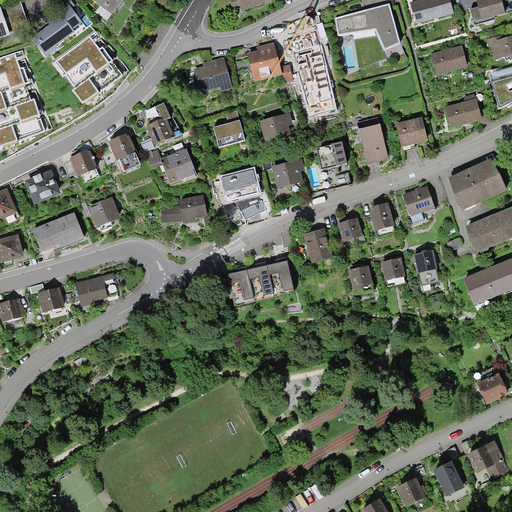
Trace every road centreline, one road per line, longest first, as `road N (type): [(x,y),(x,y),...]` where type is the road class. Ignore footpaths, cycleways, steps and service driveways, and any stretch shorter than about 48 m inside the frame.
road 1 (track): [(28,511),(42,469),(145,408),(222,372),(295,377),(386,357),(394,319)]
road 2 (track): [(511,324),(493,337),(471,314),(431,323),(355,312),(206,327),(135,305)]
road 3 (residential): [(159,281),(279,220),(511,127)]
road 4 (residential): [(0,179),(106,122),(155,75),(183,31)]
road 5 (residential): [(316,511),(385,467),(511,407)]
road 6 (residential): [(159,281),(135,305),(44,357),(0,404)]
road 7 (residential): [(0,286),(132,250),(156,261),(159,281)]
road 8 (residential): [(183,31),(213,44),(239,40),(326,0)]
